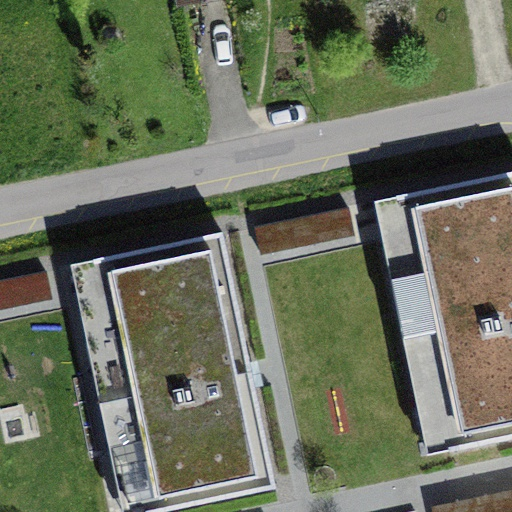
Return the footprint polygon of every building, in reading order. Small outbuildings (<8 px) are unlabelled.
[(263,0),(170,0),(175,22),(264,3),(263,0)] [(511,170),(397,194),(450,450),(511,437),(511,170)] [(349,204),(254,224),(260,254),(355,234),(349,204)] [(222,231),(94,258),(147,511),(152,511),(276,486),(222,231)] [(47,270),(0,279),(0,310),(54,299),(47,270)] [(511,511),(511,488),(431,505),(432,511),(511,511)]
